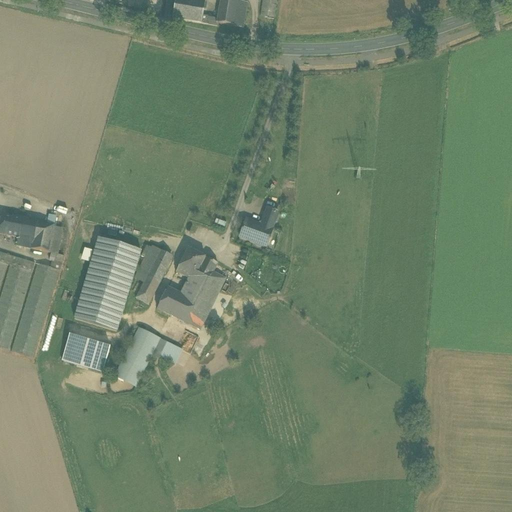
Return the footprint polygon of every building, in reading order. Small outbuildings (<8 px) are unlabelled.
[(204,3),(187,0),(175,0),(172,19),(204,24),(205,17),(202,17),(204,3)] [(236,7),(237,0),(220,0),(217,20),(208,19),(207,25),(217,27),(217,25),(233,27),(236,7)] [(262,0),(259,17),(274,19),(277,0),(262,0)] [(236,7),(233,27),(241,29),(245,8),(236,7)] [(278,214),(267,210),(263,219),(275,223),(278,214)] [(38,223),(2,216),(0,224),(0,235),(18,239),(16,247),(32,250),(38,223)] [(262,225),(259,226),(246,221),(240,239),(255,244),(256,246),(261,248),(263,247),(266,248),(273,231),(272,231),(275,223),(263,219),(262,225)] [(54,226),(38,223),(32,250),(49,254),(54,226)] [(141,252),(99,240),(74,320),(117,333),(141,252)] [(205,259),(188,250),(176,274),(188,280),(191,281),(199,267),(204,270),(209,261),(205,259)] [(160,252),(136,300),(148,306),(168,268),(166,267),(171,257),(160,252)] [(0,253),(0,287),(7,266),(9,267),(0,298),(0,349),(8,352),(35,264),(0,253)] [(64,257),(52,254),(49,262),(52,263),(50,269),(59,272),(64,257)] [(204,270),(199,267),(191,281),(188,280),(180,295),(168,289),(157,310),(200,332),(225,280),(213,274),(218,265),(209,261),(204,270)] [(50,269),(37,265),(11,353),(33,359),(59,272),(50,269)] [(139,330),(114,378),(136,389),(160,340),(139,330)] [(69,338),(62,361),(102,373),(109,350),(69,338)]
